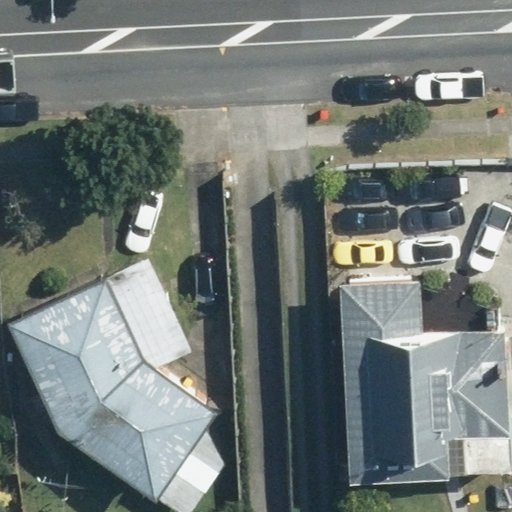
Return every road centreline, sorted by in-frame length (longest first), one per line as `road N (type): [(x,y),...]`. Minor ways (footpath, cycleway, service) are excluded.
road 1 (tertiary): [(0,27),(511,5)]
road 2 (unknown): [(240,13),(270,511)]
